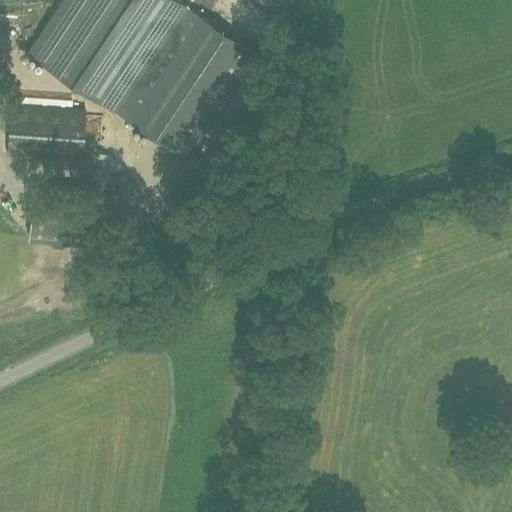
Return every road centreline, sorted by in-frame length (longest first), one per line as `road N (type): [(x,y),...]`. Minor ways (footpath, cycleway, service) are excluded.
road 1 (unclassified): [(511,155),(330,223),(0,382)]
road 2 (track): [(216,0),(253,27),(267,50),(165,205)]
